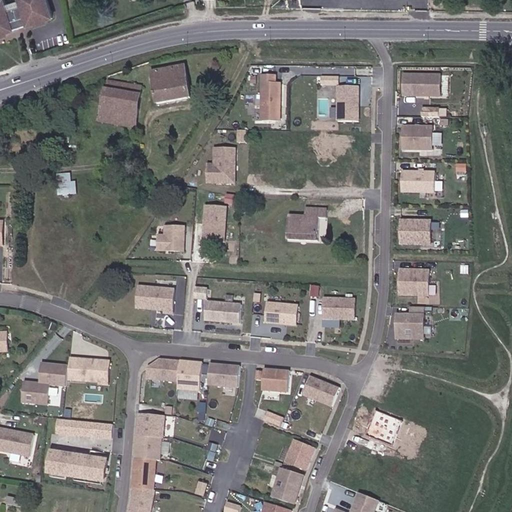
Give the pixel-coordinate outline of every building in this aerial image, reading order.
[(0,0),(0,33),(19,27),(12,5),(5,8),(2,0),(0,0)] [(48,0),(25,0),(25,1),(19,3),(26,25),(54,16),(48,0)] [(12,5),(19,27),(26,25),(19,3),(12,5)] [(192,98),(187,67),(151,73),(157,104),(192,98)] [(442,75),(406,74),(406,96),(442,96),(442,75)] [(263,120),(282,120),(283,83),(278,83),(278,76),(264,76),(263,120)] [(135,127),(143,87),(108,81),(102,115),(97,115),(96,120),(135,127)] [(360,87),(340,86),(340,122),(360,122),(360,87)] [(442,118),(442,109),(429,109),(429,117),(442,118)] [(435,127),(406,127),(405,150),(434,151),(435,127)] [(236,183),(237,149),(216,149),(215,165),(209,165),(208,174),(217,174),(217,183),(236,183)] [(60,194),(78,194),(78,181),(73,181),(73,173),(60,172),(60,194)] [(438,174),(404,173),(404,193),(437,194),(438,174)] [(217,183),(217,174),(208,174),(208,183),(217,183)] [(228,208),(207,207),(204,241),(225,243),(228,208)] [(311,242),(311,245),(323,246),(324,222),(333,223),(333,214),(310,213),(310,221),(294,220),(293,244),(303,244),(303,241),(311,242)] [(433,221),(403,221),(403,245),(433,245),(433,221)] [(185,252),(185,227),(166,227),(166,237),(158,237),(158,251),(185,252)] [(432,271),(403,270),(403,296),(433,297),(432,271)] [(174,315),(176,290),(140,287),(138,308),(151,310),(153,309),(156,309),(157,310),(166,311),(166,314),(174,315)] [(209,289),(197,288),(196,298),(208,299),(209,289)] [(357,300),(326,299),(326,319),(356,321),(357,300)] [(242,305),(207,302),(206,321),(241,324),(242,305)] [(298,326),(299,306),(269,304),(267,323),(298,326)] [(429,308),(415,308),(414,315),(399,315),(399,340),(428,340),(429,308)] [(101,386),(109,386),(111,362),(72,359),(70,381),(101,383),(101,386)] [(181,362),(161,360),(149,369),(148,380),(179,382),(181,362)] [(204,364),(181,362),(179,382),(179,390),(201,392),(204,364)] [(69,367),(42,364),(40,385),(25,383),(23,404),(48,407),(50,386),(67,388),(69,367)] [(242,367),(211,364),(209,386),(240,388),(242,367)] [(291,372),(265,369),(263,391),(289,393),(291,372)] [(342,389),(313,377),(305,396),(334,408),(342,389)] [(164,440),(166,417),(139,415),(137,437),(163,439),(164,440)] [(113,440),(114,426),(59,420),(57,435),(113,440)] [(34,436),(0,430),(0,451),(30,457),(34,436)] [(163,439),(137,437),(135,460),(157,462),(161,462),(163,439)] [(317,449),(297,441),(287,463),(308,472),(317,449)] [(105,482),(108,462),(107,461),(108,455),(92,452),(91,455),(55,450),(54,453),(53,453),(49,474),(51,474),(67,476),(75,478),(105,482)] [(155,492),(157,462),(135,460),(133,490),(155,492)] [(306,477),(283,469),(273,499),(296,506),(306,477)] [(105,482),(75,478),(75,481),(104,486),(105,482)] [(151,511),(156,492),(155,492),(133,490),(132,500),(129,511),(151,511)] [(375,511),(380,502),(360,494),(353,511),(339,511),(337,511),(336,511),(375,511)] [(25,509),(26,501),(9,499),(8,506),(25,509)]
